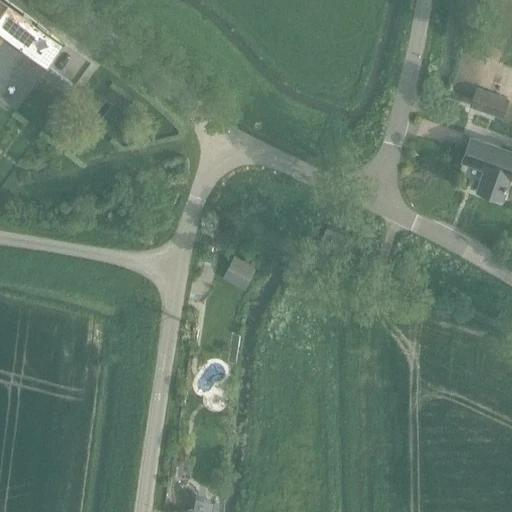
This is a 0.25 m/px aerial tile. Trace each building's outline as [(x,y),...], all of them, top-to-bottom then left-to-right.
[(0,29),(48,65),(64,44),(9,2),(0,14),(0,29)] [(506,99),(478,89),(472,104),(502,114),(506,99)] [(501,198),(511,167),(511,151),(472,137),(464,160),(487,168),(479,190),(501,198)] [(337,247),(343,234),(327,227),(321,240),(337,247)] [(225,273),(246,283),(255,265),(235,255),(225,273)] [(174,460),(171,460),(169,478),(169,479),(181,480),(183,461),(174,460)]
